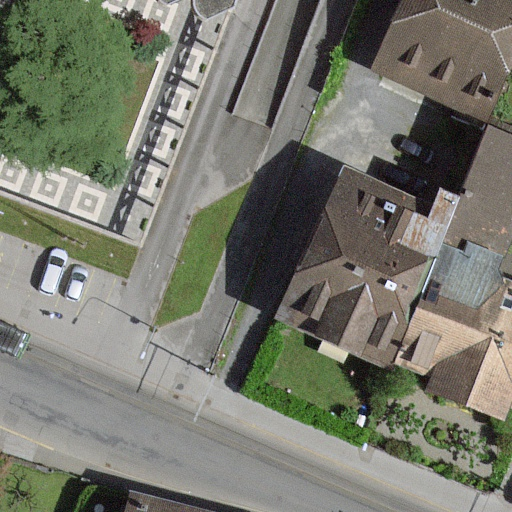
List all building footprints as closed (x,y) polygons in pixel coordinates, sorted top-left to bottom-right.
[(208,0),(156,0),(203,17),(208,0)] [(511,0),(403,0),(370,68),(482,122),(511,60),(511,0)] [(511,225),(511,142),(481,131),(448,217),(433,255),(394,358),(433,373),(426,390),(504,420),(511,402),(511,285),(492,278),(511,225)] [(391,368),(394,358),(433,255),(448,217),(334,174),(277,325),(391,368)] [(193,511),(127,494),(122,511),(193,511)]
